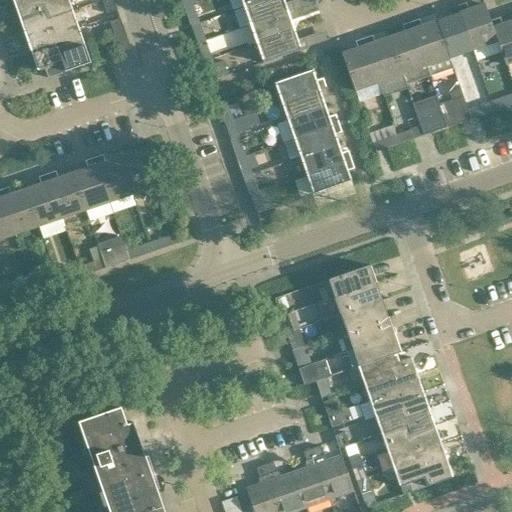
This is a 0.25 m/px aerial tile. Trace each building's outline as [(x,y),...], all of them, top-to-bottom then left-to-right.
[(72,12),(68,0),(50,0),(42,3),(40,0),(24,0),(14,4),(20,20),(45,12),(48,20),(72,12)] [(117,10),(113,0),(105,0),(102,1),(106,14),(117,10)] [(261,0),(228,0),(232,10),(244,6),(261,0)] [(286,3),(284,0),(261,0),(244,6),(250,24),(295,9),(292,1),(286,3)] [(490,22),(484,4),(468,9),(466,3),(458,6),(473,50),(477,61),(501,52),(497,42),(490,22)] [(198,17),(193,4),(183,7),(188,21),(198,17)] [(473,50),(458,6),(449,9),(451,16),(436,21),(449,58),(473,50)] [(210,51),(252,38),(243,8),(214,16),(219,32),(206,36),(210,51)] [(298,18),(295,9),(250,24),(257,43),(295,29),(292,20),(298,18)] [(78,29),(72,12),(48,20),(45,12),(20,20),(26,38),(51,29),(54,37),(78,29)] [(124,32),(120,18),(109,22),(114,35),(124,32)] [(511,63),(511,19),(501,24),(499,18),(490,22),(497,42),(501,52),(506,65),(511,63)] [(449,58),(436,21),(421,26),(419,20),(411,22),(426,67),(449,58)] [(426,67),(411,22),(402,25),(404,32),(389,37),(402,74),(402,75),(406,85),(429,76),(426,67)] [(205,40),(201,27),(191,30),(196,43),(205,40)] [(84,46),(78,29),(54,37),(51,29),(26,38),(32,55),(57,46),(60,54),(84,46)] [(298,39),(295,29),(257,43),(263,62),(308,47),(304,37),(298,39)] [(130,49),(124,32),(114,35),(110,37),(117,54),(130,49)] [(402,74),(389,37),(374,42),(372,36),(364,39),(379,82),(402,75),(402,74)] [(379,82),(364,39),(355,42),(357,48),(342,53),(355,91),(379,82)] [(210,53),(205,40),(196,43),(200,56),(210,53)] [(90,64),(84,46),(60,54),(57,46),(32,55),(38,72),(45,70),(48,78),(90,64)] [(218,78),(215,69),(214,64),(204,67),(209,81),(218,78)] [(326,87),(323,78),(317,80),(313,70),(274,83),(281,102),(326,87)] [(471,120),(463,96),(458,82),(456,83),(449,92),(452,100),(438,105),(443,119),(447,128),(460,123),(468,120),(471,120)] [(322,98),(329,96),(326,87),(281,102),(287,120),(326,107),(322,98)] [(435,94),(413,102),(424,136),(433,133),(447,128),(443,119),(438,105),(435,94)] [(508,106),(505,98),(490,103),(493,112),(508,106)] [(237,103),(219,109),(224,122),(233,119),(241,116),(237,103)] [(493,112),(490,103),(475,108),(478,117),(493,112)] [(338,123),(335,114),(329,116),(326,107),(287,120),(276,124),(282,143),(293,139),(338,123)] [(241,116),(224,122),(228,135),(237,132),(237,131),(247,127),(243,115),(241,116)] [(335,134),(341,132),(338,123),(293,139),(300,157),(339,144),(335,134)] [(415,139),(412,130),(397,135),(400,144),(415,139)] [(400,144),(397,135),(382,140),(385,149),(400,144)] [(157,185),(142,141),(132,145),(134,151),(119,156),(132,193),(157,185)] [(246,155),(241,142),(232,146),(236,159),(246,155)] [(351,160),(348,151),(342,153),(339,144),(300,157),(306,175),(351,160)] [(253,153),(246,155),(236,159),(241,172),(258,166),(253,153)] [(132,193),(119,156),(105,161),(103,155),(94,158),(109,201),(132,193)] [(109,201),(94,158),(85,161),(88,168),(73,173),(86,210),(109,201)] [(348,170),(354,168),(351,160),(306,175),(313,194),(352,181),(348,170)] [(86,210),(73,173),(57,178),(55,171),(47,174),(62,218),(86,210)] [(62,218),(47,174),(38,177),(41,184),(26,189),(39,226),(62,218)] [(258,192),(254,178),(244,182),(249,195),(258,192)] [(39,226),(26,189),(11,194),(9,187),(0,190),(16,234),(39,226)] [(266,189),(258,192),(249,195),(254,209),(271,203),(266,189)] [(0,239),(16,234),(0,190),(0,239)] [(176,244),(173,234),(158,240),(161,249),(176,244)] [(129,260),(125,251),(123,244),(121,237),(97,246),(105,268),(129,260)] [(148,253),(145,244),(134,248),(132,241),(123,244),(125,251),(129,260),(148,253)] [(97,271),(94,262),(79,267),(82,276),(97,271)] [(376,284),(370,266),(329,280),(335,298),(376,284)] [(82,276),(79,267),(64,272),(67,281),(82,276)] [(51,287),(48,278),(39,281),(35,270),(28,272),(32,283),(35,292),(51,287)] [(35,292),(32,283),(17,288),(20,297),(35,292)] [(382,301),(376,284),(335,298),(341,315),(382,301)] [(388,317),(382,301),(341,315),(347,332),(388,317)] [(300,329),(294,312),(281,317),(287,333),(300,329)] [(394,334),(388,317),(347,332),(353,349),(394,334)] [(304,341),(300,329),(287,333),(291,345),(304,341)] [(400,352),(394,334),(353,349),(359,367),(395,354),(400,352)] [(398,362),(395,354),(359,367),(365,383),(389,375),(392,383),(416,375),(410,357),(398,362)] [(330,377),(325,361),(299,369),(305,386),(316,382),(326,378),(330,377)] [(422,392),(416,375),(392,383),(389,375),(365,383),(371,401),(395,392),(398,401),(422,392)] [(331,391),(326,378),(316,382),(320,395),(331,391)] [(428,409),(422,392),(398,401),(395,392),(371,401),(377,418),(401,409),(404,418),(428,409)] [(334,399),(323,402),(328,416),(338,412),(334,399)] [(79,422),(110,511),(162,511),(156,491),(156,490),(132,423),(126,425),(120,408),(79,422)] [(338,412),(328,416),(332,428),(342,424),(353,421),(349,408),(338,412)] [(434,426),(428,409),(404,418),(401,409),(377,418),(382,435),(407,426),(410,434),(434,426)] [(440,443),(434,426),(410,434),(407,426),(382,435),(388,452),(413,443),(416,452),(440,443)] [(350,445),(345,432),(335,436),(339,449),(350,445)] [(446,460),(440,443),(416,452),(413,443),(388,452),(394,469),(419,460),(422,469),(446,460)] [(354,492),(342,455),(324,462),(322,456),(324,456),(321,446),(312,449),(330,501),(354,492)] [(330,501),(312,449),(304,452),(307,461),(309,461),(311,466),(294,472),(307,509),(330,501)] [(363,467),(358,454),(348,458),(352,471),(363,467)] [(453,478),(446,460),(422,469),(419,460),(394,469),(400,486),(410,483),(413,492),(453,478)] [(297,511),(307,509),(294,472),(277,478),(275,473),(277,472),(274,462),(265,465),(281,511),(297,511)] [(281,511),(265,465),(256,468),(260,478),(262,477),(264,482),(246,488),(254,511),(281,511)] [(371,490),(366,478),(357,481),(361,494),(371,490)] [(222,502),(225,511),(241,511),(236,496),(222,502)]
